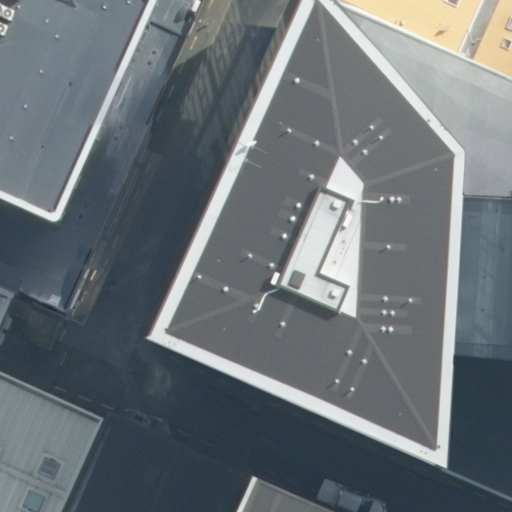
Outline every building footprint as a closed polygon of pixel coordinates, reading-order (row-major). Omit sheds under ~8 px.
[(0,0),(0,281),(7,284),(61,309),(200,0),(0,0)] [(290,0),(138,331),(437,462),(511,494),(511,69),(356,0),(290,0)] [(511,0),(356,0),(511,69),(511,0)] [(0,511),(49,511),(95,413),(64,399),(0,369),(0,299),(7,284),(0,281),(0,511)] [(106,402),(54,511),(356,511),(249,465),(106,402)]
